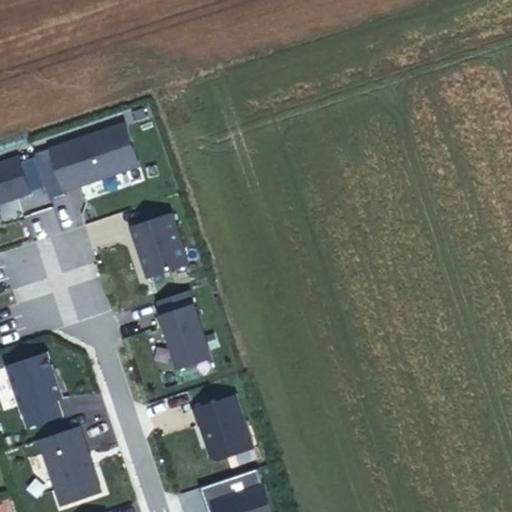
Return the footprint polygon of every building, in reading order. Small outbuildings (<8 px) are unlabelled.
[(140,166),(126,124),(51,149),(66,191),(140,166)] [(0,203),(31,193),(20,158),(0,164),(0,218),(1,218),(0,215),(0,203)] [(190,264),(173,214),(132,228),(149,278),(190,264)] [(213,358),(191,291),(159,301),(164,317),(160,318),(178,370),(213,358)] [(63,398),(49,354),(8,367),(28,427),(62,416),(57,400),(63,398)] [(254,447),(237,396),(195,410),(212,457),(217,460),(254,447)] [(102,493),(80,427),(40,441),(62,506),(102,493)] [(272,511),(258,469),(201,489),(207,507),(213,505),(215,511),(272,511)] [(12,511),(10,503),(0,504),(0,511),(12,511)]
